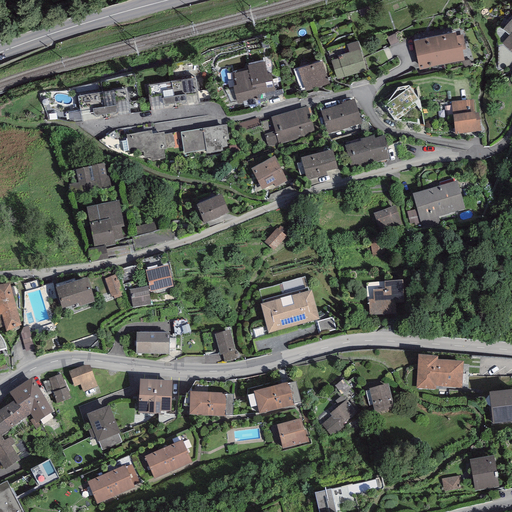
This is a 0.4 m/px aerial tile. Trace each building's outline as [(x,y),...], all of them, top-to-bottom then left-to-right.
[(511,17),(503,27),(509,33),(502,41),(511,50),(511,17)] [(454,31),(415,38),(420,64),(462,56),(460,47),(464,47),(462,34),(455,35),(454,31)] [(357,48),(329,59),(337,80),(365,70),(357,48)] [(328,82),(321,60),(299,67),(306,88),(328,82)] [(265,62),(247,65),(248,70),(252,88),(255,87),(257,95),(275,91),(271,73),(267,74),(265,62)] [(252,88),(248,70),(234,73),(236,85),(233,86),(237,104),(243,103),(242,101),(258,98),(257,95),(255,87),(252,88)] [(172,81),(176,107),(199,103),(195,78),(172,81)] [(176,107),(172,81),(147,85),(151,111),(176,107)] [(425,130),(418,83),(399,87),(384,107),(393,120),(425,130)] [(102,92),(106,118),(130,114),(126,88),(102,92)] [(106,118),(102,92),(77,96),(81,122),(106,118)] [(474,100),(451,103),(455,135),(480,132),(478,114),(475,114),(474,100)] [(352,103),(319,115),(328,138),(361,125),(352,103)] [(308,111),(269,120),(274,141),(313,132),(308,111)] [(225,130),(179,137),(183,160),(229,153),(225,130)] [(161,134),(126,139),(130,166),(165,161),(161,134)] [(381,138),(345,149),(352,172),(388,161),(381,138)] [(328,153),(299,162),(305,181),(334,172),(328,153)] [(275,160),(249,174),(262,196),(288,181),(275,160)] [(104,168),(73,176),(77,194),(109,187),(104,168)] [(456,184),(411,197),(419,223),(464,209),(456,184)] [(218,196),(193,207),(201,226),(226,216),(218,196)] [(116,203),(80,210),(91,260),(126,253),(116,203)] [(395,207),(373,214),(379,232),(401,225),(395,207)] [(158,225),(138,226),(138,235),(158,234),(158,225)] [(285,237),(277,230),(265,242),(274,250),(285,237)] [(380,239),(369,241),(372,255),(383,253),(380,239)] [(167,267),(147,272),(151,291),(171,286),(167,267)] [(122,292),(116,276),(106,280),(112,296),(122,292)] [(86,280),(57,290),(62,307),(79,302),(81,306),(93,302),(86,280)] [(28,293),(41,289),(39,282),(26,287),(28,293)] [(402,282),(368,284),(370,314),(395,312),(395,302),(404,302),(402,282)] [(9,283),(0,284),(0,304),(15,302),(9,283)] [(147,289),(131,291),(133,306),(149,304),(147,289)] [(277,301),(259,306),(267,334),(316,320),(308,292),(289,297),(292,305),(280,309),(277,301)] [(21,325),(15,302),(0,304),(0,314),(2,315),(6,331),(21,325)] [(230,332),(216,336),(220,354),(223,353),(225,361),(236,358),(230,332)] [(168,335),(137,335),(137,353),(168,353),(168,349),(175,349),(175,339),(168,339),(168,335)] [(435,358),(417,357),(414,389),(434,390),(435,387),(459,389),(461,364),(435,362),(435,358)] [(95,388),(87,367),(68,374),(73,388),(80,385),(82,393),(95,388)] [(31,377),(9,392),(14,400),(18,405),(24,401),(32,413),(30,414),(36,423),(54,411),(31,377)] [(68,401),(60,377),(48,381),(56,405),(68,401)] [(172,380),(139,379),(138,413),(160,414),(160,411),(171,411),(172,380)] [(287,382),(253,391),(259,414),(295,405),(294,404),(301,402),(296,382),(288,384),(287,382)] [(388,384),(369,389),(375,413),(392,408),(391,405),(393,405),(388,384)] [(511,389),(489,392),(492,424),(511,421),(511,389)] [(226,393),(190,391),(188,415),(225,417),(225,415),(232,415),(233,394),(226,394),(226,393)] [(357,412),(346,399),(329,413),(331,416),(321,424),(332,437),(345,427),(342,424),(357,412)] [(18,405),(14,400),(0,409),(0,416),(3,421),(4,421),(9,428),(30,414),(32,413),(24,401),(18,405)] [(108,405),(86,414),(92,429),(88,430),(92,438),(95,437),(97,442),(99,442),(102,450),(121,442),(118,434),(120,433),(108,405)] [(0,435),(10,429),(9,428),(4,421),(3,421),(0,416),(0,435)] [(300,419),(276,425),(283,450),(309,443),(306,430),(303,430),(300,419)] [(60,445),(67,456),(86,445),(79,434),(60,445)] [(0,435),(0,463),(5,470),(20,460),(11,446),(15,443),(11,437),(4,441),(0,435)] [(163,448),(173,471),(192,463),(182,440),(163,448)] [(173,471),(163,448),(144,456),(154,479),(173,471)] [(493,455),(469,459),(475,491),(499,487),(493,455)] [(135,488),(134,485),(140,483),(132,464),(126,467),(125,465),(106,474),(116,496),(135,488)] [(116,496),(106,474),(87,482),(97,504),(116,496)] [(460,476),(441,479),(443,491),(462,488),(460,476)] [(0,511),(22,511),(7,483),(0,486),(0,511)] [(335,511),(331,489),(315,493),(319,511),(335,511)]
